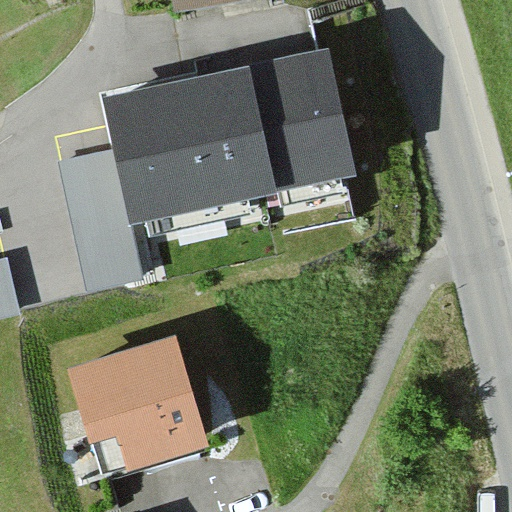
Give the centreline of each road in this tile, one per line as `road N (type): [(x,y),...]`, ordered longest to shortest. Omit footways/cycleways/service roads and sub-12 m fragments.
road 1 (residential): [(311,511),(323,503),(467,183)]
road 2 (unclassified): [(467,183),(511,372)]
road 3 (unclassified): [(408,0),(467,183)]
road 4 (residential): [(107,0),(105,50),(62,90),(0,125)]
